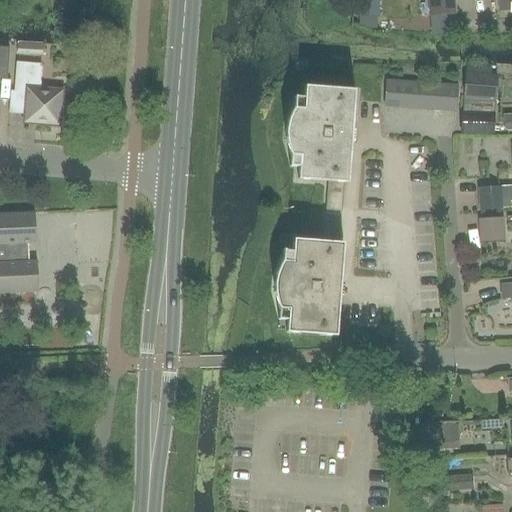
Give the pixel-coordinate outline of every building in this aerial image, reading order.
[(456,0),(429,0),(430,15),(457,14),(456,0)] [(43,55),(44,44),(19,42),(18,54),(43,55)] [(10,48),(0,47),(0,77),(9,78),(10,48)] [(61,126),(63,90),(41,88),(43,65),(17,63),(15,92),(27,93),(25,123),(61,126)] [(499,72),(465,70),(464,96),(498,97),(499,72)] [(385,106),(397,107),(399,79),(387,78),(385,106)] [(411,80),(399,79),(397,107),(409,108),(411,80)] [(421,109),(423,81),(411,80),(409,108),(421,109)] [(433,110),(435,82),(423,81),(421,109),(433,110)] [(447,83),(435,82),(433,110),(445,111),(447,83)] [(459,84),(447,83),(445,111),(457,111),(459,84)] [(354,143),(355,130),(353,130),(356,90),(306,86),(305,98),(296,97),(295,108),(291,114),(289,119),(287,125),(287,131),(286,138),(287,143),(289,150),(291,156),(290,167),(300,168),(299,179),(333,182),(331,207),(343,208),(345,183),(349,183),(352,143),(354,143)] [(502,186),(479,187),(480,210),(503,209),(502,186)] [(0,293),(39,291),(38,261),(30,262),(29,244),(37,243),(36,214),(0,215),(0,293)] [(343,296),(344,284),(337,283),(342,217),(330,216),(328,242),(294,239),(292,262),(283,261),(281,266),(278,271),(277,276),(275,282),(275,287),(275,293),(276,298),(278,304),(280,309),(289,310),(287,332),(337,336),(340,296),(343,296)] [(479,218),(481,242),(506,240),(504,217),(479,218)] [(464,429),(463,420),(426,422),(427,450),(460,447),(459,433),(464,429)] [(474,487),(473,473),(447,475),(449,489),(474,487)]
